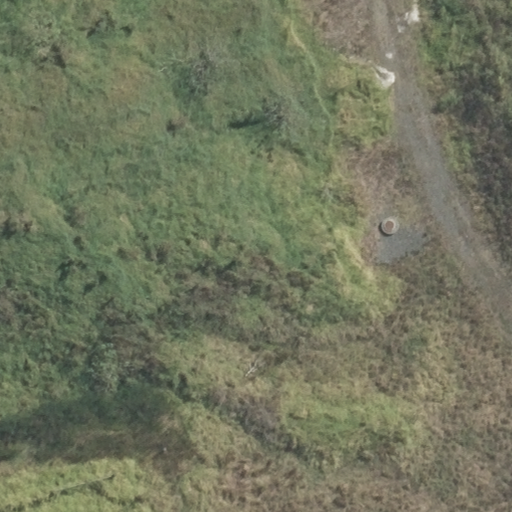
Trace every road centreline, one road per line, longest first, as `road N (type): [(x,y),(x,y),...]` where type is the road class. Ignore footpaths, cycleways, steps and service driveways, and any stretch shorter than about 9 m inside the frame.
road 1 (unknown): [(0,359),(484,215)]
road 2 (unknown): [(484,215),(430,0)]
